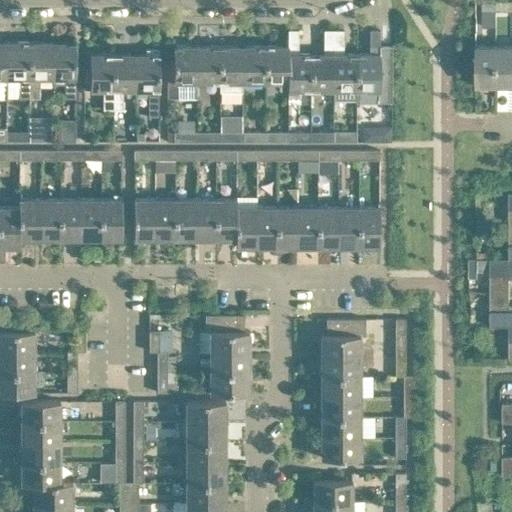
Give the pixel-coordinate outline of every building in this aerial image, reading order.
[(511,10),(511,0),(495,0),(495,2),(495,10),(511,10)] [(298,45),(298,29),(288,29),(288,45),(298,45)] [(333,45),(333,29),(323,29),(323,45),(333,45)] [(356,89),(356,53),(343,53),(343,29),(333,29),(333,45),(333,53),(333,89),(333,101),(356,101),(356,89)] [(379,45),(379,29),(369,29),(369,53),(356,53),(356,89),(377,89),(377,101),(391,101),(391,45),(379,45)] [(29,97),(29,41),(6,41),(6,77),(19,77),(19,97),(29,97)] [(52,77),(52,41),(29,41),(29,97),(39,97),(39,77),(52,77)] [(75,97),(75,41),(52,41),(52,77),(64,77),(64,97),(75,97)] [(196,97),(196,81),(196,45),(173,45),(173,53),(167,53),(167,97),(176,97),(196,97)] [(219,81),(219,45),(196,45),(196,81),(219,81)] [(242,81),(242,45),(219,45),(219,81),(219,93),(242,93),(242,81)] [(265,81),(265,45),(242,45),(242,81),(265,81)] [(287,81),(288,53),(288,45),(265,45),(265,81),(287,81)] [(496,84),(496,45),(475,45),(476,84),(496,84)] [(511,84),(511,45),(496,45),(496,84),(511,84)] [(159,116),(159,53),(147,53),(147,49),(137,49),(137,53),(136,53),(136,89),(148,89),(148,116),(159,116)] [(113,109),(113,53),(89,53),(89,61),(83,61),(83,89),(103,89),(103,109),(113,109)] [(136,89),(136,53),(113,53),(113,109),(123,109),(123,89),(136,89)] [(310,89),(310,53),(288,53),(287,81),(287,89),(310,89)] [(333,89),(333,53),(310,53),(310,89),(333,89)] [(42,100),(54,99),(52,82),(41,82),(42,100)] [(0,107),(0,121),(19,121),(19,107),(0,107)] [(378,142),(387,142),(387,129),(378,129),(378,142)] [(333,142),(333,130),(310,130),(310,131),(310,141),(310,142),(333,142)] [(333,130),(333,142),(355,142),(356,130),(333,130)] [(196,141),(196,131),(173,131),(173,141),(196,141)] [(219,141),(219,131),(196,131),(196,141),(219,141)] [(242,141),(242,131),(219,131),(219,141),(242,141)] [(265,141),(265,131),(242,131),(242,141),(265,141)] [(287,141),(287,131),(265,131),(265,141),(287,141)] [(310,131),(287,131),(287,141),(310,141),(310,131)] [(0,158),(18,159),(18,149),(0,148),(0,158)] [(38,159),(38,149),(18,149),(18,159),(38,159)] [(58,159),(59,149),(38,149),(38,159),(58,159)] [(79,159),(79,149),(59,149),(58,159),(79,159)] [(100,159),(100,149),(79,149),(79,159),(100,159)] [(121,159),(121,149),(100,149),(100,159),(121,159)] [(153,159),(153,149),(133,149),(133,159),(153,159)] [(173,159),(173,149),(153,149),(153,159),(173,159)] [(194,159),(194,149),(173,149),(173,159),(194,159)] [(214,159),(214,149),(194,149),(194,159),(214,159)] [(235,159),(235,149),(214,149),(214,159),(235,159)] [(256,159),(256,149),(235,149),(235,159),(256,159)] [(278,159),(278,149),(256,149),(256,159),(278,159)] [(298,159),(298,149),(278,149),(278,159),(298,159)] [(318,159),(318,149),(298,149),(298,159),(318,159)] [(339,159),(339,149),(318,149),(318,159),(339,159)] [(359,159),(359,149),(339,149),(339,159),(359,159)] [(379,159),(379,149),(359,149),(359,159),(379,159)] [(38,237),(38,225),(38,198),(19,198),(19,206),(19,225),(19,237),(38,237)] [(58,237),(58,225),(58,198),(38,198),(38,225),(38,237),(58,237)] [(79,237),(79,225),(79,198),(58,198),(58,225),(58,237),(79,237)] [(99,237),(99,225),(99,198),(79,198),(79,225),(79,237),(99,237)] [(121,237),(121,225),(121,198),(99,198),(99,225),(99,237),(121,237)] [(153,237),(153,225),(153,198),(133,198),(133,237),(153,237)] [(173,237),(173,225),(173,198),(153,198),(153,225),(153,237),(173,237)] [(194,237),(194,225),(194,198),(173,198),(173,225),(173,237),(194,237)] [(213,237),(214,225),(214,198),(194,198),(194,225),(194,237),(213,237)] [(235,225),(235,206),(235,198),(214,198),(214,225),(213,237),(235,237),(235,225)] [(19,237),(19,225),(19,206),(0,205),(0,244),(19,245),(19,237)] [(255,245),(255,225),(255,206),(235,206),(235,225),(235,237),(235,245),(255,245)] [(276,245),(276,206),(255,206),(255,225),(255,245),(276,245)] [(296,245),(296,206),(276,206),(276,245),(296,245)] [(317,245),(317,206),(296,206),(296,245),(317,245)] [(337,245),(337,225),(337,206),(317,206),(317,245),(337,245)] [(357,245),(357,225),(357,206),(337,206),(337,225),(337,245),(357,245)] [(379,245),(379,225),(379,206),(357,206),(357,225),(357,245),(379,245)] [(511,258),(509,258),(490,258),(490,292),(509,292),(509,278),(511,278),(511,258)] [(511,305),(509,305),(509,292),(490,292),(490,325),(509,325),(511,324),(511,305)] [(249,330),(244,330),(243,314),(204,314),(204,331),(210,331),(210,349),(249,349),(249,330)] [(360,346),(360,335),(365,335),(365,318),(326,318),(326,334),(321,334),(321,355),(371,355),(371,346),(360,346)] [(405,318),(395,318),(395,334),(405,334),(405,318)] [(0,329),(0,350),(34,351),(34,330),(0,329)] [(85,351),(85,339),(85,330),(75,330),(75,350),(77,351),(85,351)] [(159,330),(149,330),(149,351),(157,351),(159,350),(159,330)] [(405,355),(405,334),(395,334),(395,355),(405,355)] [(249,371),(249,349),(210,349),(210,371),(249,371)] [(0,370),(34,371),(34,351),(0,350),(0,370)] [(77,371),(77,351),(75,350),(67,351),(67,371),(77,371)] [(174,354),(167,354),(167,351),(159,350),(157,351),(157,371),(175,371),(174,354)] [(371,363),(371,355),(321,355),(321,375),(360,375),(360,363),(371,363)] [(405,375),(405,355),(395,355),(395,375),(403,375),(405,375)] [(0,391),(34,392),(34,371),(0,370),(0,391)] [(77,392),(77,371),(67,371),(67,392),(77,392)] [(175,371),(157,371),(157,392),(175,392),(175,371)] [(249,392),(249,371),(210,371),(210,392),(249,392)] [(359,395),(360,375),(321,375),(321,395),(359,395)] [(413,375),(405,375),(403,375),(403,394),(413,395),(413,375)] [(413,416),(413,395),(403,394),(403,415),(405,416),(413,416)] [(359,415),(359,395),(321,395),(321,415),(359,415)] [(60,420),(60,400),(21,400),(21,420),(60,420)] [(125,400),(115,400),(115,420),(125,420),(125,400)] [(143,420),(143,400),(132,400),(133,420),(143,420)] [(224,400),(185,400),(185,420),(224,420),(224,400)] [(511,402),(502,402),(502,421),(511,421),(511,402)] [(359,436),(359,415),(321,415),(321,436),(359,436)] [(405,437),(405,416),(403,415),(395,415),(395,437),(405,437)] [(60,441),(60,420),(21,420),(21,441),(60,441)] [(125,441),(125,420),(115,420),(115,441),(125,441)] [(143,441),(143,420),(133,420),(133,441),(143,441)] [(224,440),(224,420),(185,420),(185,440),(224,440)] [(359,457),(359,436),(321,436),(321,457),(359,457)] [(405,457),(405,437),(395,437),(395,457),(405,457)] [(224,462),(224,440),(185,440),(185,462),(224,462)] [(60,461),(60,441),(21,441),(21,461),(60,461)] [(125,461),(125,441),(115,441),(115,461),(125,461)] [(143,462),(143,441),(133,441),(133,462),(143,462)] [(511,474),(511,454),(502,455),(502,475),(511,474)] [(60,482),(60,461),(21,461),(21,482),(33,482),(60,482)] [(125,481),(125,461),(115,461),(115,481),(119,481),(125,481)] [(143,481),(143,462),(133,462),(133,481),(139,481),(143,481)] [(224,482),(224,462),(185,462),(185,482),(224,482)] [(312,479),(312,500),(351,500),(351,479),(312,479)] [(405,499),(404,479),(394,479),(395,499),(405,499)] [(129,501),(129,481),(125,481),(119,481),(119,502),(129,501)] [(139,501),(139,481),(133,481),(129,481),(129,501),(139,501)] [(60,483),(60,482),(33,482),(33,502),(72,502),(72,483),(60,483)] [(225,501),(224,482),(185,482),(185,501),(225,501)] [(484,492),(484,498),(484,502),(495,502),(495,491),(484,492)] [(404,511),(405,499),(395,499),(394,511),(404,511)] [(351,511),(351,500),(312,500),(312,511),(351,511)] [(128,511),(129,501),(119,502),(118,511),(128,511)] [(138,511),(139,501),(129,501),(128,511),(138,511)] [(224,511),(225,502),(225,501),(185,501),(185,511),(224,511)] [(71,511),(72,502),(33,502),(32,511),(71,511)]
